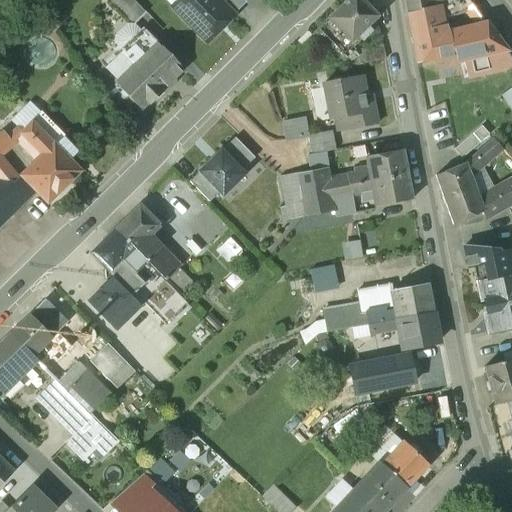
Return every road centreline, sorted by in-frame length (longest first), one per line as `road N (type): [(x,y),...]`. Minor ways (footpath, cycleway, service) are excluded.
road 1 (residential): [(474,459),(384,0)]
road 2 (tertiary): [(308,0),(0,305)]
road 3 (residential): [(87,511),(0,429)]
